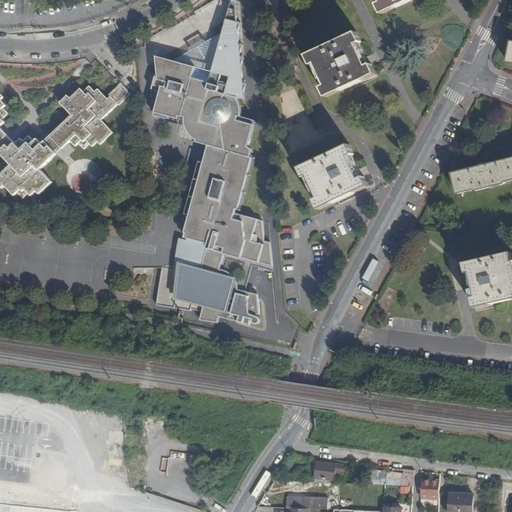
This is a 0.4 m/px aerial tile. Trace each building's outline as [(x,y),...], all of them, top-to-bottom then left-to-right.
[(210,239),(200,274),(184,271),(162,268),(156,305),(191,311),(191,309),(203,312),(200,321),(219,323),(220,317),(250,325),(252,320),(253,320),(253,322),(254,324),(256,325),(258,324),(260,323),(261,321),(261,319),(260,318),(258,317),(257,315),(260,315),(259,299),(245,295),(247,287),(240,285),(246,264),(253,266),(254,261),(273,267),(271,246),(265,245),(265,242),(263,221),(236,213),(253,153),(252,150),(251,148),(249,147),(256,121),(242,117),(242,114),(242,110),(242,106),(240,103),(238,99),(239,98),(245,100),(235,0),(232,0),(217,57),(215,56),(199,66),(199,68),(157,56),(158,76),(156,75),(153,89),(152,91),(152,94),(153,97),(154,100),(155,103),(157,105),(155,113),(179,120),(180,117),(185,118),(185,122),(186,126),(187,129),(189,133),(192,136),(195,138),(198,140),(197,143),(209,146),(204,163),(201,162),(187,215),(189,216),(185,233),(186,234),(210,239)] [(381,0),(383,3),(379,5),(383,14),(413,0),(381,0)] [(357,33),(308,56),(313,65),(317,63),(327,86),(323,88),(328,97),(377,74),(372,64),(368,66),(357,44),(362,42),(357,33)] [(41,170),(57,154),(63,148),(71,141),(76,146),(79,143),(84,149),(90,144),(93,147),(98,142),(101,145),(113,133),(101,120),(118,104),(119,106),(131,95),(121,84),(109,95),(111,97),(108,100),(99,89),(96,92),(90,87),(84,92),(82,89),(71,99),(68,96),(61,103),(73,115),(43,144),(38,139),(35,142),(29,136),(24,141),(21,138),(16,144),(0,127),(5,122),(2,119),(8,114),(3,108),(6,105),(1,100),(4,97),(0,93),(0,151),(1,153),(12,165),(0,176),(0,185),(3,188),(6,185),(15,196),(18,193),(24,199),(29,193),(32,196),(37,191),(40,194),(53,182),(41,170)] [(350,145),(301,168),(305,178),(310,175),(320,198),(316,200),(320,210),(369,187),(365,177),(361,179),(350,157),(354,155),(350,145)] [(481,167),(453,174),(458,194),(476,190),(476,191),(506,184),(506,182),(511,180),(511,158),(490,164),(489,161),(480,163),(481,167)] [(200,274),(210,239),(186,234),(185,238),(188,239),(187,240),(180,238),(177,241),(175,244),(174,247),(173,251),(173,255),(173,258),(175,262),(176,265),(179,268),(182,270),(184,271),(200,274)] [(511,252),(511,253),(465,263),(468,274),(472,273),(478,297),(473,298),(476,308),(511,299),(511,252)] [(345,465),(317,462),(316,468),(315,478),(314,482),(334,483),(335,472),(344,473),(345,465)] [(415,470),(404,469),(404,474),(390,472),(389,486),(414,487),(415,470)] [(440,481),(422,480),(421,498),(439,499),(440,481)] [(473,511),(474,495),(451,494),(449,511),(473,511)] [(329,498),(288,497),(287,508),(290,508),(310,509),(328,510),(329,498)] [(366,500),(339,499),(339,510),(354,511),(365,511),(366,500)]
